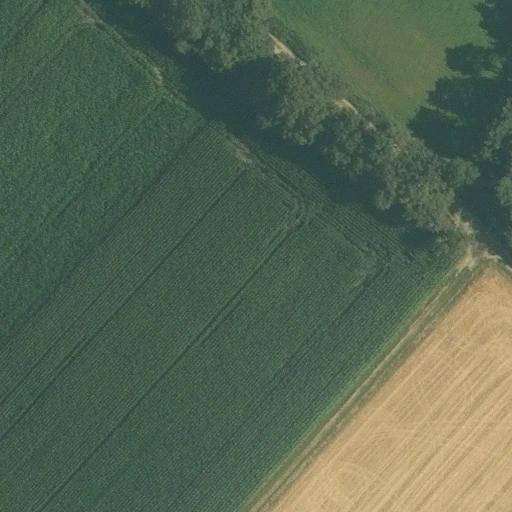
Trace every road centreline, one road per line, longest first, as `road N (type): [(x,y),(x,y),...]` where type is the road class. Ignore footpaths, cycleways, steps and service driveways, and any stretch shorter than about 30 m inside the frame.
road 1 (track): [(511,259),(427,172),(227,0)]
road 2 (track): [(265,511),(423,332),(484,235)]
